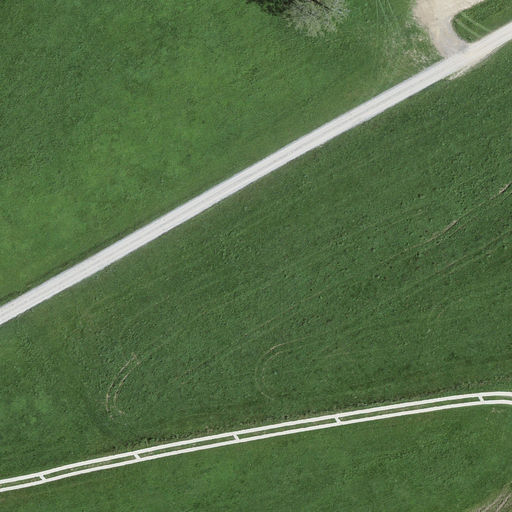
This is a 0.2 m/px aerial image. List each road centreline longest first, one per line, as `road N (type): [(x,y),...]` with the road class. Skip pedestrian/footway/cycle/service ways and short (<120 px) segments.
road 1 (track): [(0,316),(511,28)]
road 2 (track): [(511,397),(0,482)]
